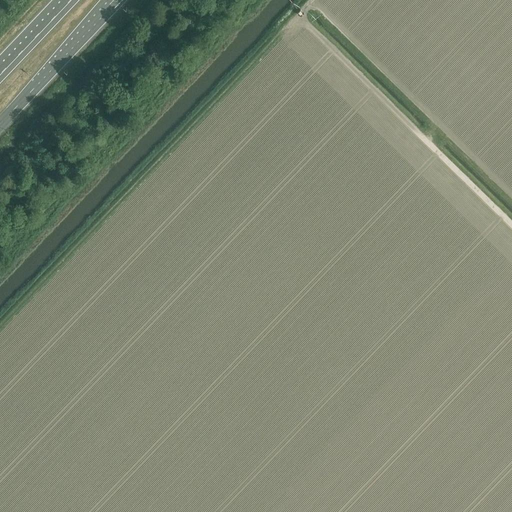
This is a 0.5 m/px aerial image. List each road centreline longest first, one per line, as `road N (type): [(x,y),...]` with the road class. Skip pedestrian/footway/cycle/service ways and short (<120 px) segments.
road 1 (track): [(511,225),(300,17)]
road 2 (trunk): [(0,124),(117,0)]
